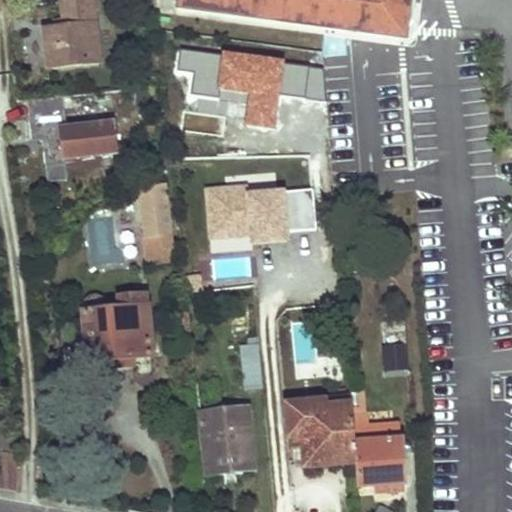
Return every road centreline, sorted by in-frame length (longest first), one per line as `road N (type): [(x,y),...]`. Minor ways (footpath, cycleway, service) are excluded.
road 1 (unknown): [(11,511),(9,258),(0,179)]
road 2 (unknown): [(280,511),(263,293)]
road 3 (unknown): [(201,511),(194,367)]
